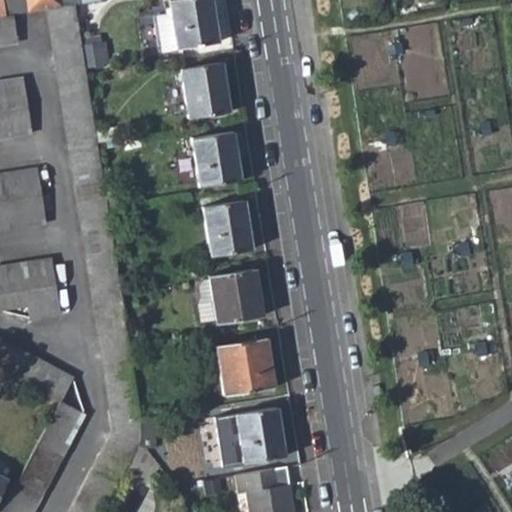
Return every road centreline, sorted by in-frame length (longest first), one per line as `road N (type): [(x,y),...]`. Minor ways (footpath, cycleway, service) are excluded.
road 1 (tertiary): [(354,511),(276,0)]
road 2 (unknown): [(53,511),(88,443),(91,400),(32,43)]
